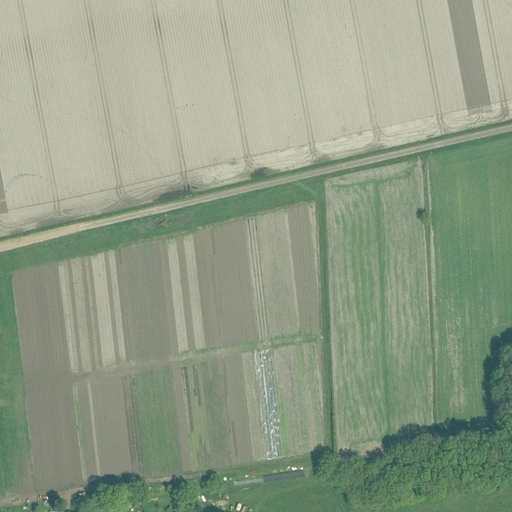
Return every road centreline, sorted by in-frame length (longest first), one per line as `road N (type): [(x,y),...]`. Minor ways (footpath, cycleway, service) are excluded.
road 1 (unclassified): [(154,211),(511,128)]
road 2 (track): [(0,247),(154,211)]
